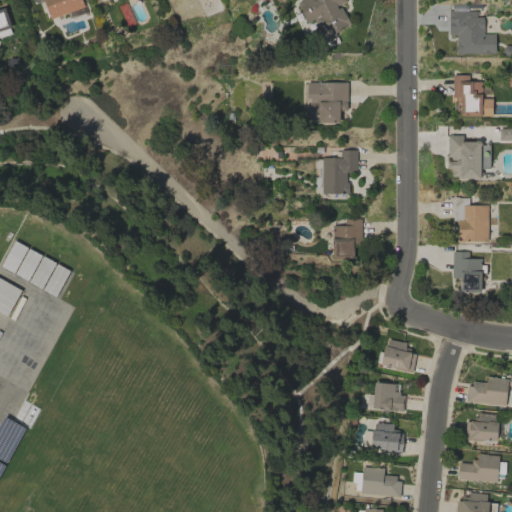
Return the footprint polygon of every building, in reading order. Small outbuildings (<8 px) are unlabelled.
[(49,18),(83,8),(80,0),(34,0),(35,3),(43,1),(49,18)] [(299,0),(296,1),(305,23),(313,20),(321,39),(350,27),(341,5),(346,3),(345,0),(299,0)] [(0,8),(0,36),(12,33),(4,7),(0,8)] [(475,10),(448,10),(448,34),(456,34),(455,53),(494,54),(495,34),(483,34),(483,17),(475,17),(475,10)] [(491,115),(492,98),(481,98),(481,81),(468,81),(468,75),(453,74),(452,114),(491,115)] [(307,82),(307,101),(317,101),(317,111),(309,111),(309,123),(339,123),(339,110),(346,110),(346,82),(307,82)] [(498,140),(511,140),(511,128),(498,128),(498,140)] [(480,177),(480,141),(462,141),(462,135),(448,135),(448,178),(480,177)] [(356,149),(339,150),(339,157),(321,157),(321,193),(347,193),(347,172),(356,172),(356,149)] [(487,241),(486,205),(468,205),(467,198),(452,198),(453,220),(457,220),(458,241),(487,241)] [(352,259),(352,245),(360,244),(360,218),(343,218),(344,225),(332,225),(332,259),(352,259)] [(0,265),(0,266),(27,281),(41,255),(27,247),(14,240),(0,265)] [(68,269),(40,256),(28,283),(56,296),(68,269)] [(405,343),(386,338),(379,364),(411,373),(416,354),(403,351),(405,343)] [(485,383),(467,382),(465,402),(505,405),(507,378),(486,377),(485,383)] [(398,383),(373,382),(372,395),(367,394),(366,408),(403,410),(404,394),(397,393),(398,383)] [(464,421),(463,440),(496,441),(497,414),(477,413),(477,421),(464,421)] [(497,455),(476,454),(476,462),(457,461),(457,480),(497,481),(497,455)] [(383,468),(361,467),(359,494),(398,496),(399,475),(382,474),(383,468)] [(486,511),(487,493),(467,493),(467,500),(455,500),(454,511),(486,511)]
